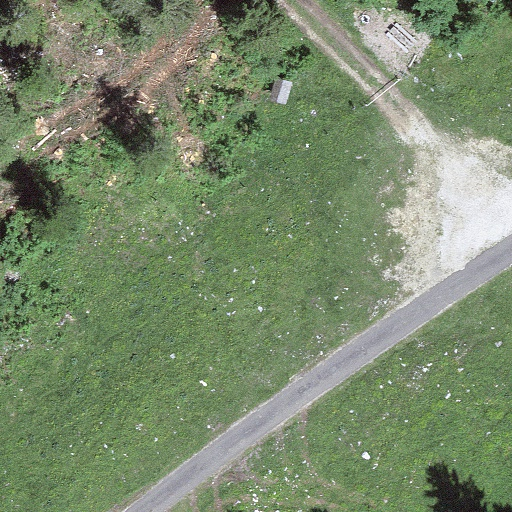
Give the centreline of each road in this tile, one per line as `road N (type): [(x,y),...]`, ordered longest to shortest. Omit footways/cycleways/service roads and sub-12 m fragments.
road 1 (track): [(144,511),(511,249)]
road 2 (track): [(511,239),(287,0)]
